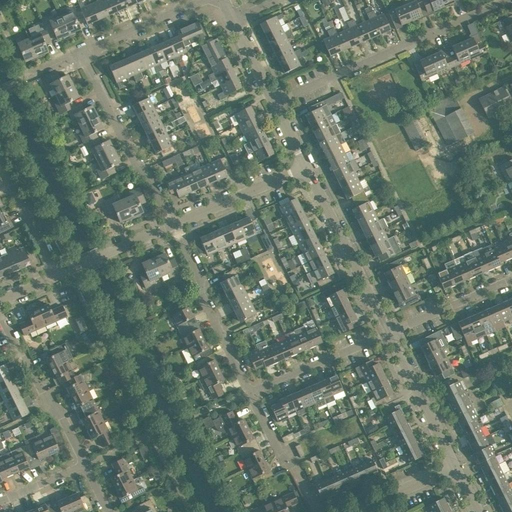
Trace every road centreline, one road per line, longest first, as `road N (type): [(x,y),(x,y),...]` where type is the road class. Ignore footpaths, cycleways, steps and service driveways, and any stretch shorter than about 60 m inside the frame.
road 1 (residential): [(275,101),(503,0)]
road 2 (residential): [(172,224),(81,54)]
road 3 (residential): [(390,333),(306,165)]
road 4 (residential): [(250,391),(172,224)]
road 5 (residential): [(85,465),(0,312)]
road 6 (residential): [(250,391),(390,333)]
road 7 (residential): [(453,467),(390,333)]
road 8 (residential): [(172,224),(306,165)]
road 9 (residential): [(316,511),(250,391)]
road 10 (residential): [(81,54),(203,0)]
road 11 (residential): [(390,333),(511,277)]
road 12 (residential): [(53,276),(172,224)]
road 13 (residential): [(0,161),(53,276)]
